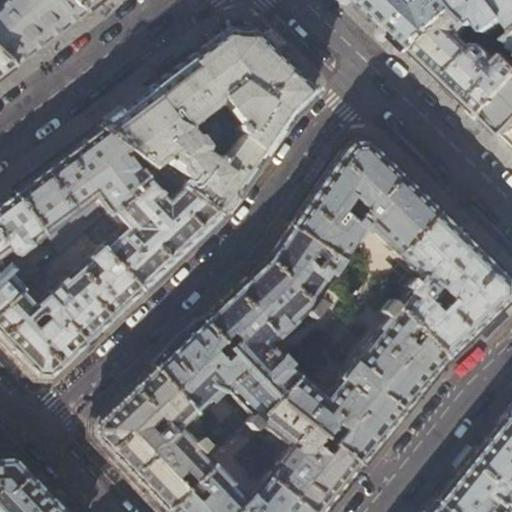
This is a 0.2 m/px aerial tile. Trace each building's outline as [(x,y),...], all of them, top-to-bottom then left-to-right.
[(82,12),(68,0),(0,0),(0,57),(10,66),(48,38),(82,12)] [(68,0),(82,12),(97,0),(68,0)] [(449,18),(457,11),(449,0),(359,0),(380,20),(414,53),(443,24),(435,17),(441,10),(449,18)] [(511,0),(449,0),(457,11),(475,28),(479,26),(486,35),(490,35),(506,23),(511,30),(511,0)] [(457,11),(449,18),(443,24),(414,53),(448,85),(481,117),(511,84),(511,63),(497,49),(475,28),(457,11)] [(120,107),(94,127),(148,166),(152,168),(156,172),(179,187),(192,197),(218,216),(251,168),(260,155),(289,113),(312,92),(303,83),(280,62),(248,31),(223,30),(193,53),(161,77),(120,107)] [(511,37),(497,49),(511,63),(511,37)] [(0,73),(10,66),(0,57),(0,73)] [(511,84),(481,117),(491,127),(511,147),(511,84)] [(135,175),(148,166),(94,127),(58,155),(8,192),(41,236),(91,198),(105,215),(141,184),(135,175)] [(362,141),(347,141),(335,151),(315,179),(285,224),(337,262),(362,226),(392,255),(433,210),(408,186),(362,141)] [(218,216),(192,197),(179,187),(163,202),(144,182),(141,184),(105,215),(116,228),(96,246),(139,291),(183,249),(218,217),(218,216)] [(15,256),(41,236),(8,192),(0,198),(0,306),(18,289),(4,274),(8,270),(3,264),(2,264),(1,262),(0,262),(0,256),(4,253),(6,255),(9,256),(12,256),(15,256)] [(468,244),(433,210),(392,255),(414,278),(392,305),(444,358),(445,358),(466,338),(476,328),(508,297),(508,283),(468,244)] [(306,307),(337,262),(285,224),(263,256),(246,272),(197,319),(219,342),(229,333),(235,340),(226,349),(229,353),(272,398),(296,374),(268,344),(306,307)] [(90,337),(139,291),(96,246),(32,303),(18,289),(0,306),(0,346),(6,353),(31,379),(46,379),(90,337)] [(410,400),(444,358),(392,305),(321,394),(296,374),(272,398),(320,437),(323,439),(331,428),(338,434),(330,445),(332,446),(357,466),(378,441),(410,400)] [(210,351),(219,342),(197,319),(175,340),(148,365),(195,415),(222,389),(252,420),(272,398),(229,353),(221,361),(210,351)] [(451,361),(470,342),(466,338),(445,358),(451,361)] [(179,430),(195,415),(148,365),(118,393),(87,423),(87,438),(119,472),(157,511),(159,511),(211,464),(179,430)] [(320,437),(272,398),(252,420),(286,447),(263,476),(306,511),(320,511),(336,492),(357,466),(332,446),(324,455),(313,446),(320,437)] [(511,403),(499,417),(511,432),(511,403)] [(511,511),(511,432),(499,417),(464,461),(431,501),(442,511),(511,511)] [(0,511),(64,511),(46,493),(11,456),(0,456),(0,511)] [(245,499),(211,464),(159,511),(306,511),(263,476),(245,499)] [(442,511),(431,501),(422,511),(442,511)]
